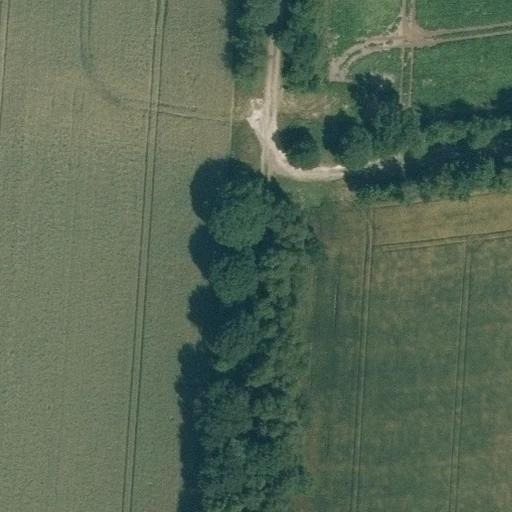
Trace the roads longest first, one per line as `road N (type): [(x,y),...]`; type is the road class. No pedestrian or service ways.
road 1 (track): [(251,511),(277,163)]
road 2 (track): [(277,163),(302,177),(511,150)]
road 3 (track): [(282,0),(277,163)]
